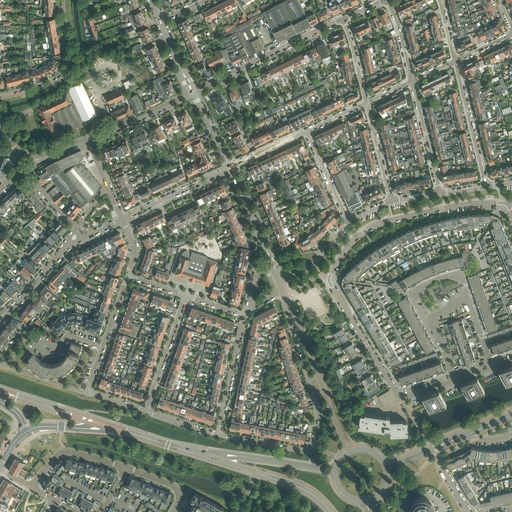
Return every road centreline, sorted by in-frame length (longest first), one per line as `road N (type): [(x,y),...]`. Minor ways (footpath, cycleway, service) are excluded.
road 1 (residential): [(401,397),(330,273),(372,225),(441,208),(508,204)]
road 2 (residential): [(283,291),(320,417),(314,446),(302,452),(218,435)]
road 3 (residential): [(146,411),(87,392),(128,277)]
road 4 (unclassified): [(349,452),(283,291)]
road 5 (residential): [(192,92),(342,19)]
road 6 (residential): [(63,0),(67,72),(0,98)]
road 7 (residential): [(486,186),(455,61)]
road 8 (secondary): [(216,461),(299,488),(330,511)]
road 9 (residential): [(244,314),(218,435)]
road 10 (residential): [(146,411),(186,296)]
